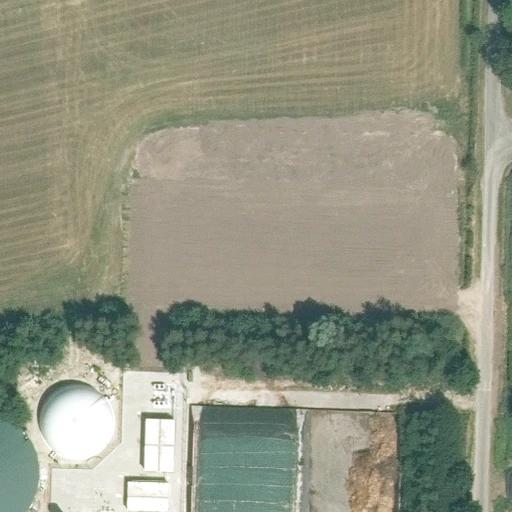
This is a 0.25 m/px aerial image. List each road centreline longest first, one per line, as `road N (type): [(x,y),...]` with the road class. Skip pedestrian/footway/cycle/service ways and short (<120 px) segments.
road 1 (unclassified): [(479,148),(469,511)]
road 2 (unclassified): [(482,0),(479,148)]
